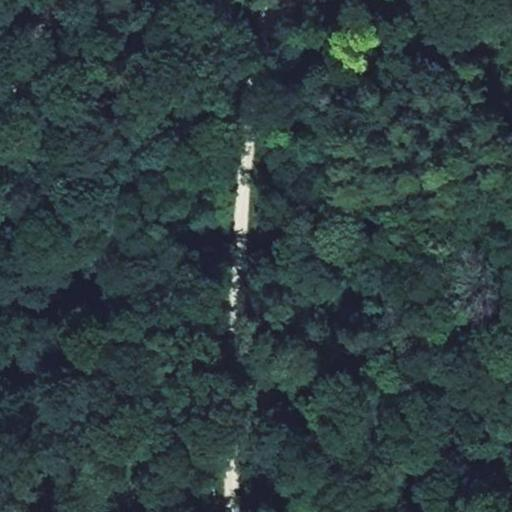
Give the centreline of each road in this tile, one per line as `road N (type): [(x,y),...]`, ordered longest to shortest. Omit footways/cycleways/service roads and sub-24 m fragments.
road 1 (track): [(278,0),(251,98),(240,212),(235,511)]
road 2 (track): [(0,162),(58,0)]
